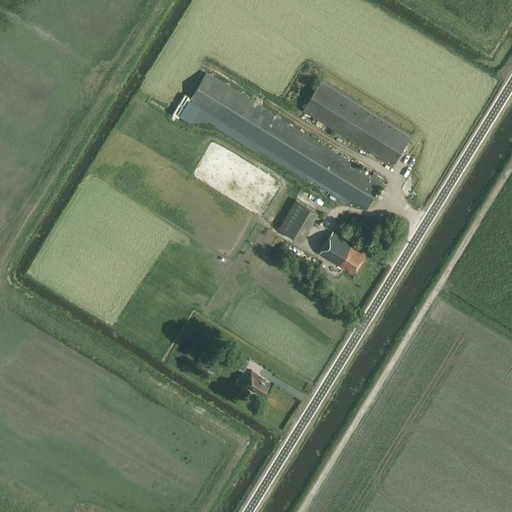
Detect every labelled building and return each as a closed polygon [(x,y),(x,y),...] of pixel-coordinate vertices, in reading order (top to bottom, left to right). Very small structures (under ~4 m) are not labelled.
[(235,90),(207,73),(189,102),(217,119),(364,211),(384,179),(374,173),(372,176),(235,90)] [(392,166),(410,137),(320,81),(302,110),(392,166)] [(398,187),(405,192),(415,177),(408,172),(398,187)] [(301,242),(318,214),(296,200),(278,229),(301,242)] [(355,273),(366,253),(332,233),(318,255),(338,267),(338,265),(346,270),(347,269),(355,273)] [(203,355),(198,362),(203,366),(208,359),(203,355)] [(244,372),(251,362),(240,356),(234,366),(244,372)] [(214,362),(208,369),(215,374),(220,366),(214,362)] [(262,395),(268,385),(264,382),(266,380),(251,371),(244,384),(262,395)]
